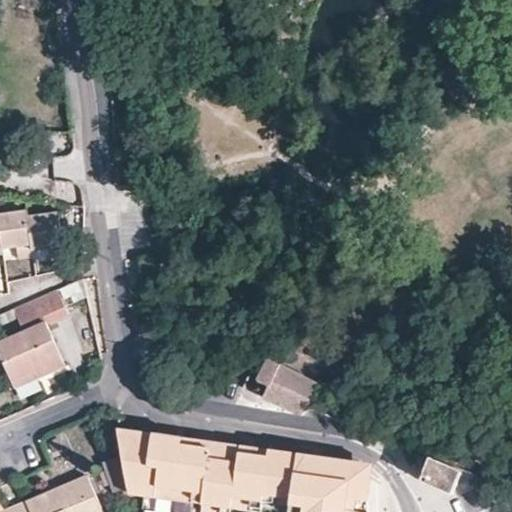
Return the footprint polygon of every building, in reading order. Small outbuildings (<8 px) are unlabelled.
[(33,249),(63,244),(57,210),(27,216),(25,210),(0,214),(0,243),(3,243),(5,249),(31,243),(33,249)] [(163,287),(162,276),(159,255),(140,257),(145,290),(163,287)] [(38,378),(63,366),(47,327),(67,319),(55,293),(14,314),(24,333),(0,345),(0,352),(14,380),(34,370),(38,378)] [(327,367),(289,349),(285,358),(283,362),(271,357),(259,381),(269,387),(264,399),(303,415),(308,408),(327,367)] [(34,370),(14,380),(19,389),(38,378),(34,370)] [(129,415),(116,414),(114,426),(119,426),(127,427),(129,415)] [(200,511),(201,505),(257,511),(353,511),(356,501),(368,502),(367,474),(329,462),(218,446),(119,431),(127,481),(146,484),(144,496),(143,509),(145,509),(162,511),(200,511)] [(457,471),(427,459),(419,480),(449,492),(457,471)] [(101,511),(87,478),(10,510),(10,511),(101,511)] [(146,484),(127,481),(129,493),(144,496),(146,484)] [(367,511),(368,502),(356,501),(353,511),(367,511)]
